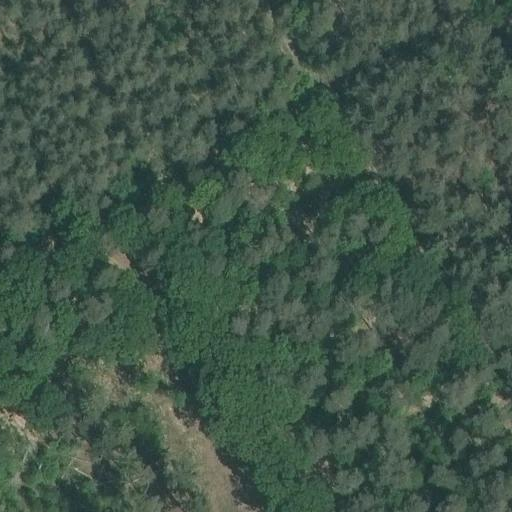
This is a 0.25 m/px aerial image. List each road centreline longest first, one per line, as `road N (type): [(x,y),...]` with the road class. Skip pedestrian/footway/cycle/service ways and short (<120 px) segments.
road 1 (track): [(314,100),(511,421)]
road 2 (track): [(314,100),(0,283)]
road 3 (track): [(494,0),(314,100)]
